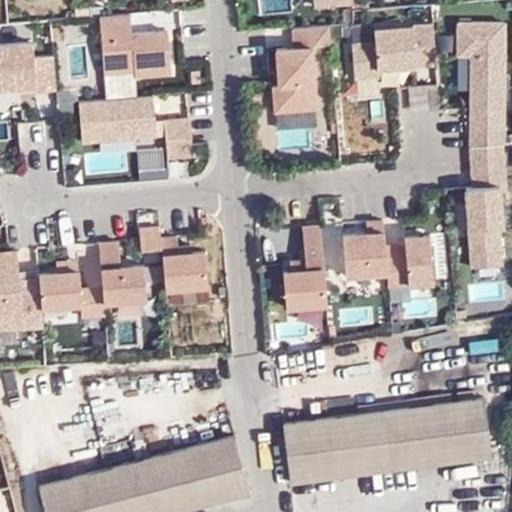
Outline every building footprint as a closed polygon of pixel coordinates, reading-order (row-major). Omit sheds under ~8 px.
[(270,0),(271,11),(288,11),(288,0),(270,0)] [(100,71),(131,69),(131,75),(167,72),(163,30),(127,32),(120,33),(120,29),(127,28),(125,13),(95,15),(100,71)] [(477,112),(503,113),(504,20),(457,20),(457,53),(470,53),(470,100),(477,100),(477,112)] [(355,76),(380,74),(379,66),(436,62),(433,22),(375,27),(376,40),(353,41),(355,76)] [(333,42),(331,23),(294,26),(295,46),(277,47),(279,72),(284,71),(285,83),(280,83),(274,84),(276,110),(318,106),(313,44),(333,42)] [(0,43),(0,86),(36,83),(37,90),(57,89),(55,54),(35,55),(33,40),(0,43)] [(185,91),(169,94),(172,111),(188,108),(185,91)] [(156,120),(154,93),(80,99),(83,140),(157,134),(156,120)] [(503,123),(503,113),(477,112),(477,100),(470,100),(470,123),(503,123)] [(167,149),(193,147),(190,111),(165,113),(165,119),(166,133),(167,149)] [(165,119),(156,120),(157,134),(166,133),(165,119)] [(503,143),(503,123),(470,123),(469,145),(501,143),(503,143)] [(467,186),(473,265),(502,263),(499,225),(503,224),(500,183),(504,183),(501,143),(469,145),(468,146),(471,186),(467,186)] [(388,271),(386,243),(384,219),(367,220),(368,231),(344,233),(347,275),(388,271)] [(321,223),(304,224),(307,257),(307,267),(292,268),(284,268),(287,305),(328,301),(321,223)] [(389,283),(433,279),(430,232),(405,233),(406,241),(386,243),(388,271),(389,283)] [(100,241),(104,284),(105,300),(147,296),(145,262),(121,264),(119,239),(100,241)] [(178,239),(163,241),(167,292),(209,288),(206,254),(193,255),(180,256),(179,248),(178,239)] [(179,248),(180,256),(193,255),(192,247),(179,248)] [(0,249),(0,326),(44,323),(43,305),(40,275),(20,277),(20,268),(18,248),(0,249)] [(307,267),(307,257),(292,258),(292,268),(307,267)] [(40,275),(40,270),(40,267),(20,268),(20,277),(40,275)] [(104,284),(81,286),(80,267),(40,270),(43,305),(82,302),(83,314),(106,312),(105,300),(104,284)] [(502,282),(471,282),(472,301),(503,300),(502,282)] [(386,295),(338,297),(339,328),(387,326),(386,295)] [(425,334),(376,340),(379,365),(429,358),(425,334)] [(482,392),(283,420),(290,481),(493,453),(482,392)] [(233,432),(41,482),(48,511),(168,511),(249,490),(233,432)]
